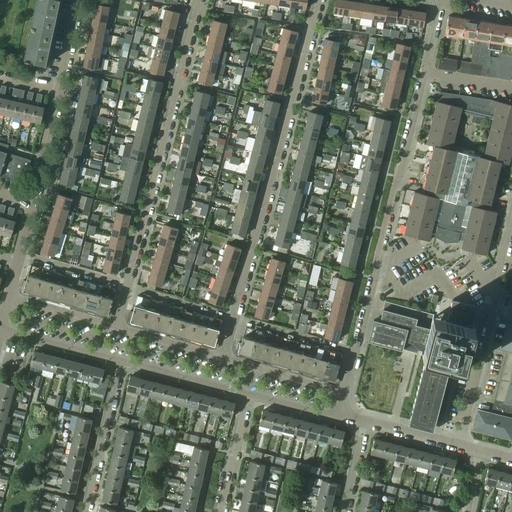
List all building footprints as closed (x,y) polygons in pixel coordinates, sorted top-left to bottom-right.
[(58,0),(37,0),(37,3),(38,3),(37,9),(55,13),(57,8),(58,0)] [(307,0),(291,0),(290,6),(306,9),(307,0)] [(349,15),(351,1),(341,0),(335,0),(333,13),(349,15)] [(361,17),(363,3),(351,1),(349,15),(361,17)] [(372,19),(374,5),(363,3),(361,17),(372,19)] [(110,7),(96,4),(93,19),(106,22),(110,7)] [(384,21),(386,7),(374,5),(372,19),(384,21)] [(396,22),(398,9),(386,7),(384,21),(396,22)] [(56,13),(55,13),(37,9),(34,19),(33,19),(32,26),(52,30),(54,24),(53,24),(54,18),(55,18),(56,18),(57,14),(56,14),(56,13)] [(407,24),(410,10),(398,9),(396,22),(407,24)] [(166,10),(162,24),(175,28),(179,13),(166,10)] [(425,16),(425,13),(410,10),(407,24),(423,27),(425,18),(425,16)] [(464,38),(467,19),(461,18),(461,17),(455,16),(455,17),(450,16),(448,16),(445,35),(464,38)] [(104,34),(106,22),(93,19),(91,31),(104,34)] [(475,40),(478,21),(477,21),(477,20),(471,19),(471,20),(467,19),(464,38),(474,39),(475,40)] [(213,20),(210,35),(223,38),(227,24),(213,20)] [(483,76),(492,23),(491,23),(491,22),(485,21),(485,22),(478,21),(475,40),(474,39),(471,63),(469,74),(483,76)] [(497,78),(506,25),(505,25),(505,24),(499,23),(499,24),(492,23),(483,76),(497,78)] [(172,39),(175,28),(162,24),(159,36),(172,39)] [(511,80),(511,74),(511,26),(506,25),(497,78),(511,80)] [(50,40),(52,30),(32,26),(30,36),(31,36),(29,42),(48,46),(49,40),(50,40)] [(293,47),(297,32),(284,28),(280,43),(293,47)] [(102,45),(104,34),(91,31),(88,42),(102,45)] [(220,50),(223,38),(210,35),(207,46),(220,50)] [(169,51),(172,39),(159,36),(156,47),(169,51)] [(325,39),(322,54),(335,57),(339,42),(325,39)] [(49,46),(48,46),(29,42),(27,52),(26,52),(25,61),(33,63),(44,65),(46,56),(47,51),(48,51),(48,50),(49,51),(50,47),(49,46)] [(99,57),(102,45),(88,42),(86,54),(99,57)] [(290,58),(293,47),(280,43),(277,54),(290,58)] [(397,43),(393,58),(407,61),(410,47),(397,43)] [(166,62),(169,51),(156,47),(150,46),(147,57),(153,59),(166,62)] [(227,51),(220,50),(207,46),(204,58),(217,61),(224,63),(227,51)] [(360,63),(363,52),(356,51),(354,61),(360,63)] [(104,58),(99,57),(86,54),(83,66),(97,69),(101,70),(104,58)] [(287,69),(290,58),(277,54),(274,66),(287,69)] [(333,69),(335,57),(322,54),(319,66),(333,69)] [(215,73),(217,61),(204,58),(201,69),(215,73)] [(404,73),(407,61),(393,58),(390,69),(404,73)] [(440,58),(437,68),(456,71),(457,61),(440,58)] [(163,75),(166,62),(153,59),(150,71),(163,75)] [(118,66),(115,77),(122,78),(123,75),(125,68),(125,66),(126,63),(121,62),(119,61),(118,66)] [(359,70),(360,63),(354,61),(352,68),(359,70)] [(471,63),(461,61),(460,72),(469,74),(471,63)] [(284,81),(287,69),(274,66),(271,77),(284,81)] [(331,80),(333,69),(319,66),(317,77),(331,80)] [(401,84),(404,73),(390,69),(384,68),(381,79),(388,81),(401,84)] [(212,85),(215,73),(201,69),(198,82),(212,85)] [(98,77),(85,74),(81,88),(95,91),(98,77)] [(281,93),(284,81),(271,77),(267,90),(281,93)] [(328,92),(331,80),(317,77),(315,89),(328,92)] [(162,82),(149,79),(145,92),(159,96),(162,82)] [(398,96),(401,84),(388,81),(385,93),(398,96)] [(0,114),(4,115),(8,96),(5,95),(7,86),(2,85),(0,91),(0,114)] [(352,97),(355,86),(348,85),(345,96),(352,97)] [(13,117),(19,89),(14,88),(12,97),(8,96),(4,115),(13,117)] [(92,104),(95,91),(81,88),(78,101),(92,104)] [(22,119),(26,100),(22,99),(24,90),(19,89),(13,117),(22,119)] [(325,104),(328,92),(315,89),(312,101),(325,104)] [(31,121),(35,102),(31,101),(33,93),(28,91),(26,100),(22,119),(31,121)] [(196,91),(193,103),(206,107),(209,94),(196,91)] [(156,109),(159,96),(145,92),(142,105),(156,109)] [(486,255),(497,212),(489,210),(501,162),(508,164),(511,149),(511,105),(492,100),(439,92),(426,144),(434,146),(422,194),(415,192),(404,235),(429,241),(431,232),(434,233),(436,233),(435,237),(446,243),(458,242),(459,237),(462,237),(464,238),(461,248),(476,252),(486,255)] [(41,123),(45,105),(40,103),(42,95),(37,93),(35,102),(31,121),(41,123)] [(395,109),(398,96),(385,93),(382,105),(395,109)] [(276,116),(279,103),(266,99),(263,112),(276,116)] [(89,117),(92,104),(78,101),(75,114),(89,117)] [(203,120),(206,107),(193,103),(190,116),(203,120)] [(153,122),(156,109),(142,105),(139,118),(153,122)] [(273,129),(276,116),(263,112),(259,125),(273,129)] [(309,112),(306,124),(319,128),(323,115),(309,112)] [(86,130),(89,117),(75,114),(72,127),(86,130)] [(200,133),(203,120),(190,116),(187,129),(200,133)] [(349,124),(356,126),(357,123),(358,118),(350,116),(349,124)] [(377,117),(373,130),(387,134),(390,121),(377,117)] [(150,134),(153,122),(139,118),(136,131),(150,134)] [(316,141),(319,128),(306,124),(303,137),(316,141)] [(269,142),(273,129),(259,125),(256,138),(269,142)] [(83,143),(86,130),(72,127),(69,140),(83,143)] [(197,146),(200,133),(187,129),(183,143),(197,146)] [(384,147),(387,134),(373,130),(370,143),(384,147)] [(146,147),(150,134),(136,131),(133,144),(146,147)] [(313,154),(316,141),(303,137),(299,150),(313,154)] [(266,155),(269,142),(256,138),(252,151),(266,155)] [(80,156),(83,143),(69,140),(66,153),(80,156)] [(29,167),(31,160),(6,153),(9,145),(0,142),(0,176),(23,184),(25,177),(24,177),(27,167),(29,167)] [(143,160),(146,147),(133,144),(126,142),(123,155),(130,157),(143,160)] [(194,159),(197,146),(183,143),(180,156),(194,159)] [(381,160),(384,147),(370,143),(367,156),(381,160)] [(322,160),(323,157),(313,154),(299,150),(296,163),(309,167),(311,160),(321,163),(322,160)] [(262,168),(266,155),(252,151),(249,164),(262,168)] [(342,151),(339,162),(345,164),(348,153),(342,151)] [(77,169),(80,156),(66,153),(63,166),(77,169)] [(140,173),(143,160),(130,157),(123,155),(120,168),(127,170),(140,173)] [(191,172),(194,159),(180,156),(177,169),(191,172)] [(377,173),(381,160),(367,156),(364,169),(377,173)] [(306,180),(309,167),(296,163),(292,176),(306,180)] [(259,180),(262,168),(249,164),(245,177),(259,180)] [(73,185),(77,169),(63,166),(59,182),(73,185)] [(187,185),(191,172),(177,169),(174,182),(187,185)] [(374,186),(377,173),(364,169),(361,182),(374,186)] [(137,186),(140,173),(127,170),(123,183),(137,186)] [(302,193),(306,180),(292,176),(289,189),(302,193)] [(255,193),(259,180),(245,177),(242,190),(255,193)] [(116,187),(117,180),(101,178),(100,184),(116,187)] [(184,198),(187,185),(174,182),(171,195),(184,198)] [(371,199),(374,186),(361,182),(357,195),(371,199)] [(133,203),(137,186),(123,183),(119,199),(133,203)] [(303,207),(307,194),(302,193),(289,189),(285,202),(299,206),(303,207)] [(252,206),(255,193),(242,190),(239,203),(252,206)] [(72,198),(58,194),(55,206),(68,210),(72,198)] [(180,214),(184,198),(171,195),(167,211),(180,214)] [(368,212),(371,199),(357,195),(354,208),(368,212)] [(89,215),(93,198),(87,197),(83,214),(89,215)] [(205,218),(209,205),(197,202),(193,214),(205,218)] [(296,219),(299,206),(285,202),(282,215),(296,219)] [(249,219),(252,206),(239,203),(235,216),(249,219)] [(65,221),(68,210),(55,206),(51,217),(65,221)] [(11,237),(16,218),(12,217),(15,208),(10,207),(7,216),(1,234),(11,237)] [(365,225),(368,212),(354,208),(351,221),(365,225)] [(130,215),(117,212),(114,223),(127,227),(130,215)] [(292,231),(296,219),(282,215),(279,228),(292,231)] [(244,235),(249,219),(235,216),(231,232),(244,235)] [(61,233),(65,221),(51,217),(48,228),(61,233)] [(361,238),(365,225),(351,221),(348,234),(361,238)] [(125,238),(127,227),(114,223),(111,235),(125,238)] [(178,229),(164,225),(161,236),(174,240),(178,229)] [(58,244),(61,233),(48,228),(44,240),(58,244)] [(288,248),(292,231),(279,228),(274,244),(288,248)] [(358,251),(361,238),(348,234),(345,247),(358,251)] [(122,250),(125,238),(111,235),(109,246),(122,250)] [(171,252),(174,240),(161,236),(158,248),(171,252)] [(54,256),(58,244),(44,240),(41,251),(54,256)] [(332,245),(320,242),(318,249),(331,252),(332,245)] [(227,244),(224,255),(237,260),(241,249),(227,244)] [(119,261),(122,250),(109,246),(106,258),(119,261)] [(354,267),(358,251),(345,247),(341,263),(354,267)] [(168,263),(171,252),(158,248),(154,259),(168,263)] [(233,271),(237,260),(224,255),(220,267),(233,271)] [(117,274),(119,261),(106,258),(103,270),(117,274)] [(272,258),(268,270),(281,274),(285,262),(272,258)] [(165,274),(168,263),(154,259),(151,271),(165,274)] [(311,264),(305,262),(300,279),(307,281),(311,264)] [(36,294),(43,268),(31,265),(26,281),(23,280),(23,281),(24,281),(22,288),(24,289),(23,291),(36,294)] [(316,286),(317,281),(321,267),(315,265),(314,266),(310,284),(316,286)] [(229,283),(233,271),(220,267),(216,278),(229,283)] [(48,298),(55,272),(43,268),(36,294),(48,298)] [(278,285),(281,274),(268,270),(265,281),(278,285)] [(161,286),(165,274),(151,271),(148,282),(161,286)] [(59,301),(67,275),(55,272),(48,298),(59,301)] [(72,305),(79,279),(67,275),(59,301),(72,305)] [(225,294),(229,283),(216,278),(212,289),(225,294)] [(339,278),(336,290),(350,293),(352,282),(339,278)] [(83,308),(91,282),(79,279),(72,305),(83,308)] [(275,296),(278,285),(265,281),(261,292),(275,296)] [(96,312),(103,286),(91,282),(83,308),(96,312)] [(315,292),(316,286),(310,284),(308,291),(307,295),(313,297),(315,292)] [(112,299),(115,289),(103,286),(96,312),(108,315),(109,313),(111,314),(113,307),(114,306),(111,305),(112,299)] [(221,306),(225,294),(212,289),(208,301),(221,306)] [(347,305),(350,293),(336,290),(333,301),(347,305)] [(271,308),(275,296),(261,292),(258,303),(271,308)] [(439,296),(433,295),(431,303),(437,304),(439,296)] [(142,325),(150,299),(138,296),(135,305),(133,312),(130,311),(130,312),(128,319),(131,320),(130,322),(142,325)] [(475,328),(472,327),(477,306),(475,305),(475,300),(477,300),(468,299),(462,297),(461,302),(452,299),(447,321),(433,317),(430,329),(416,325),(417,319),(390,312),(383,310),(380,322),(373,320),(368,342),(385,346),(403,351),(405,340),(417,343),(426,345),(422,357),(426,358),(411,414),(408,425),(433,432),(436,420),(451,365),(464,368),(475,328)] [(154,329),(162,303),(150,299),(142,325),(154,329)] [(344,316),(347,305),(333,301),(330,313),(344,316)] [(298,315),(301,304),(294,302),(292,314),(298,315)] [(166,332),(174,306),(162,303),(154,329),(166,332)] [(268,319),(271,308),(258,303),(254,316),(268,319)] [(178,335),(186,310),(174,306),(166,332),(178,335)] [(191,339),(199,313),(186,310),(178,335),(191,339)] [(202,342),(210,317),(199,313),(191,339),(202,342)] [(341,328),(344,316),(330,313),(327,324),(341,328)] [(219,329),(222,320),(210,317),(202,342),(215,346),(215,344),(217,345),(220,337),(217,336),(219,329)] [(304,333),(307,320),(301,318),(298,331),(304,333)] [(338,340),(341,328),(327,324),(324,337),(338,340)] [(511,325),(507,324),(501,349),(507,351),(492,413),(477,409),(472,430),(511,439),(511,441),(511,325)] [(251,356),(258,330),(246,327),(243,336),(241,343),(238,342),(238,343),(239,343),(237,350),(239,351),(238,352),(251,356)] [(263,360),(270,334),(258,330),(251,356),(263,360)] [(274,363),(282,337),(270,334),(263,360),(274,363)] [(287,366),(294,341),(282,337),(274,363),(287,366)] [(299,370),(306,344),(294,341),(287,366),(299,370)] [(311,373),(318,348),(306,344),(299,370),(311,373)] [(323,377),(330,351),(318,348),(311,373),(323,377)] [(496,393),(506,352),(494,350),(485,391),(496,393)] [(43,369),(46,355),(34,351),(30,365),(43,369)] [(338,371),(340,364),(342,355),(330,351),(323,377),(335,380),(336,379),(338,379),(340,372),(341,372),(338,371)] [(54,372),(58,358),(46,355),(43,369),(54,372)] [(66,374),(69,361),(58,358),(54,372),(66,374)] [(78,378),(81,364),(69,361),(66,374),(78,378)] [(89,380),(93,367),(81,364),(78,378),(89,380)] [(104,395),(109,377),(103,375),(104,370),(93,367),(89,380),(99,383),(96,393),(104,395)] [(139,394),(143,380),(130,376),(126,390),(139,394)] [(151,397),(155,383),(143,380),(139,394),(151,397)] [(12,393),(14,385),(0,381),(0,382),(0,395),(9,398),(11,392),(12,393)] [(163,400),(166,386),(155,383),(151,397),(163,400)] [(174,403),(177,389),(166,386),(163,400),(174,403)] [(185,406),(189,392),(177,389),(174,403),(185,406)] [(197,409),(201,395),(189,392),(185,406),(197,409)] [(7,407),(9,398),(0,395),(0,409),(7,412),(8,407),(7,407)] [(209,412),(213,398),(201,395),(197,409),(209,412)] [(221,415),(225,401),(213,398),(209,412),(221,415)] [(81,401),(78,412),(83,413),(86,402),(81,401)] [(232,418),(235,404),(225,401),(221,415),(232,418)] [(272,428),(276,414),(263,411),(259,425),(272,428)] [(72,421),(73,415),(61,412),(59,418),(72,421)] [(283,431),(287,417),(276,414),(272,428),(283,431)] [(88,434),(92,420),(77,416),(76,424),(77,425),(75,431),(88,434)] [(295,434),(299,420),(287,417),(283,431),(295,434)] [(307,437),(311,423),(299,420),(295,434),(307,437)] [(318,440),(321,426),(311,423),(307,437),(318,440)] [(329,443),(333,429),(321,426),(318,440),(329,443)] [(130,437),(132,430),(119,427),(116,441),(128,444),(129,437),(130,437)] [(341,446),(345,432),(333,429),(329,443),(341,446)] [(88,434),(75,431),(74,431),(73,436),(74,436),(73,443),(86,446),(88,434)] [(383,456),(386,443),(374,440),(372,453),(378,455),(378,456),(383,457),(383,456)] [(126,451),(128,444),(116,441),(113,453),(126,456),(128,451),(126,451)] [(193,453),(194,447),(189,445),(176,442),(175,448),(193,453)] [(83,458),(86,446),(73,443),(71,450),(70,449),(69,454),(83,458)] [(395,460),(395,459),(398,446),(386,443),(383,456),(389,458),(389,459),(395,460)] [(406,463),(406,462),(410,449),(398,446),(395,459),(402,461),(401,462),(406,463)] [(205,460),(208,450),(194,447),(193,453),(192,454),(194,454),(193,458),(205,460)] [(418,466),(418,465),(421,452),(410,449),(406,462),(413,464),(413,465),(418,466)] [(429,469),(429,468),(433,455),(421,452),(418,465),(424,467),(424,468),(429,469)] [(125,462),(126,456),(113,453),(110,465),(122,468),(124,461),(125,462)] [(80,469),(83,458),(69,454),(67,459),(69,460),(67,466),(80,469)] [(441,472),(442,471),(445,458),(433,455),(429,468),(436,470),(435,471),(441,472)] [(202,476),(205,460),(193,458),(192,461),(191,461),(190,466),(191,466),(189,473),(202,476)] [(457,461),(445,458),(442,471),(448,473),(447,474),(453,475),(457,461)] [(263,472),(264,465),(264,464),(250,460),(247,475),(260,478),(262,472),(263,472)] [(121,474),(122,468),(110,465),(107,476),(121,479),(122,475),(121,474)] [(77,481),(80,469),(67,466),(66,473),(64,473),(63,478),(77,481)] [(496,486),(497,485),(500,472),(487,469),(485,482),(491,484),(491,485),(496,486)] [(508,489),(508,488),(511,475),(500,472),(497,485),(503,487),(503,488),(508,489)] [(199,488),(202,476),(189,473),(188,480),(187,480),(185,484),(199,488)] [(258,485),(260,478),(247,475),(244,487),(259,490),(260,485),(258,485)] [(120,484),(121,479),(107,476),(104,488),(117,491),(119,484),(120,484)] [(74,493),(77,481),(63,478),(62,483),(63,483),(61,490),(74,493)] [(334,494),(337,483),(323,479),(321,487),(322,488),(321,491),(334,494)] [(197,499),(199,488),(185,484),(184,489),(185,490),(184,496),(197,499)] [(258,495),(259,490),(244,487),(242,499),(255,502),(257,495),(258,495)] [(115,497),(117,491),(104,488),(101,500),(115,504),(117,498),(115,497)] [(264,496),(275,498),(277,492),(265,490),(264,496)] [(331,509),(334,494),(321,491),(320,494),(319,494),(318,499),(320,499),(318,506),(331,509)] [(376,502),(378,494),(364,491),(361,506),(373,508),(375,502),(376,502)] [(194,511),(197,499),(184,496),(182,503),(181,503),(180,508),(194,511)] [(70,511),(73,500),(60,497),(58,503),(57,503),(56,508),(70,511)] [(253,508),(255,502),(242,499),(239,510),(246,511),(253,511),(254,508),(253,508)]
